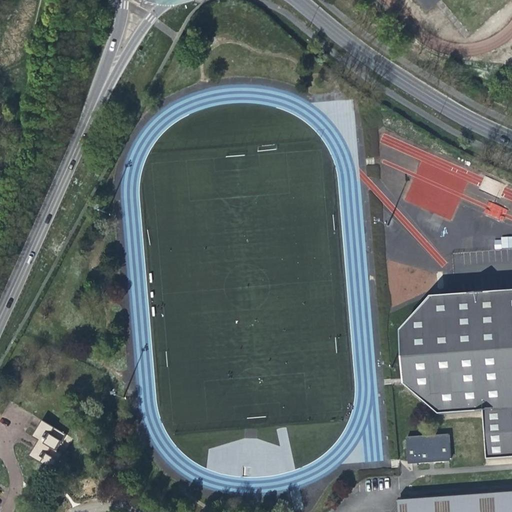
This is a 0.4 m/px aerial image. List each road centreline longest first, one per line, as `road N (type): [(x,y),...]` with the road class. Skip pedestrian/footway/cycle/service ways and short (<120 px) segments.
road 1 (tertiary): [(0,324),(108,75)]
road 2 (tertiary): [(300,0),(384,67),(511,135)]
